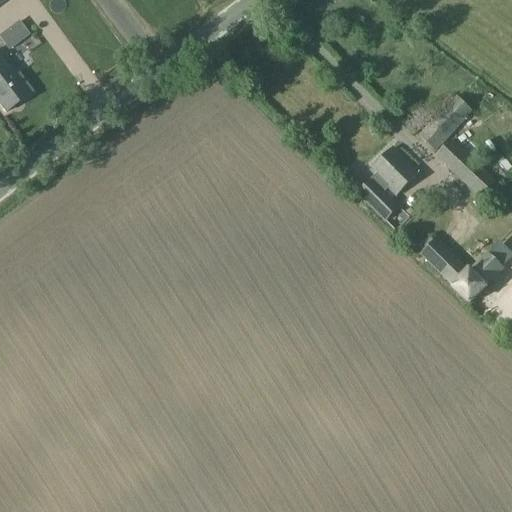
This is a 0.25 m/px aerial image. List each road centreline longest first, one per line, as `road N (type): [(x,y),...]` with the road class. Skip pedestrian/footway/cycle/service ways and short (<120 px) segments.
road 1 (unknown): [(264,0),(434,168),(454,203),(443,244)]
road 2 (unclassified): [(0,186),(250,0)]
road 3 (unknown): [(108,105),(31,7),(0,10)]
